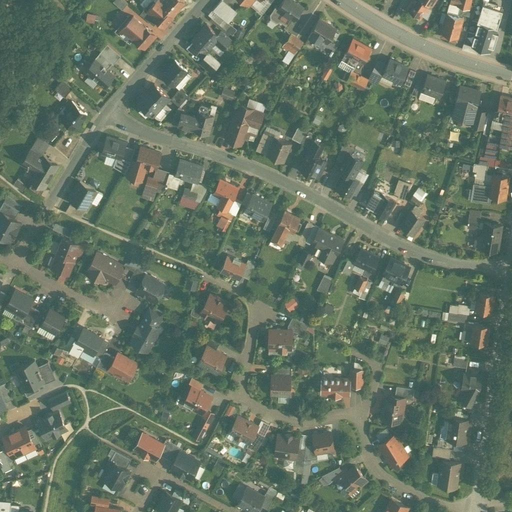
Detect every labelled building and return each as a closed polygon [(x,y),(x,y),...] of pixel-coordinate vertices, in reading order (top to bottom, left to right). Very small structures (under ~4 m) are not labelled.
[(128,3),(124,0),(114,0),(113,1),(122,9),(128,3)] [(164,0),(160,5),(156,1),(155,1),(148,10),(147,11),(158,20),(165,27),(174,17),(172,16),(184,2),(182,0),(164,0)] [(238,27),(230,20),(239,10),(227,0),(220,0),(210,12),(240,37),(247,29),(241,24),(238,27)] [(293,0),(284,0),(279,8),(276,5),(270,14),(271,18),(276,22),(281,21),(286,25),(291,18),(294,19),(303,6),(293,0)] [(411,0),(407,7),(421,16),(430,2),(432,3),(434,0),(411,0)] [(476,6),(470,4),(469,8),(467,15),(472,16),(476,6)] [(469,8),(459,5),(457,15),(463,16),(463,14),(467,15),(469,8)] [(485,8),(476,6),(472,16),(481,19),(485,8)] [(148,10),(145,8),(140,13),(154,25),(158,20),(147,11),(148,10)] [(89,11),(87,19),(95,21),(98,13),(89,11)] [(457,15),(447,12),(444,23),(441,23),(439,30),(442,31),(441,32),(442,33),(442,35),(456,39),(457,37),(458,37),(463,17),(463,16),(457,15)] [(156,35),(134,15),(123,27),(145,47),(156,35)] [(336,28),(319,17),(311,31),(322,38),(328,42),(336,29),(336,28)] [(207,23),(200,30),(201,31),(194,40),(193,39),(192,39),(206,51),(215,41),(222,48),(230,39),(221,31),(218,34),(207,23)] [(497,29),(481,24),(476,41),(492,46),(497,29)] [(336,29),(328,42),(322,38),(327,42),(324,46),(331,50),(329,53),(331,54),(332,51),(339,40),(336,38),(340,31),(336,29)] [(322,38),(311,31),(309,35),(320,42),(322,38)] [(291,34),(285,42),(291,46),(297,38),(291,34)] [(297,38),(291,46),(297,50),(303,42),(297,38)] [(371,47),(353,38),(345,52),(342,59),(355,66),(359,69),(363,62),(371,47)] [(106,43),(99,51),(113,63),(120,54),(106,43)] [(99,51),(83,69),(104,87),(115,74),(108,68),(113,63),(99,51)] [(220,63),(209,53),(204,58),(215,68),(220,63)] [(408,67),(390,58),(382,74),(401,83),(408,67)] [(355,66),(342,59),(338,65),(350,72),(351,70),(352,71),(355,66)] [(175,60),(162,74),(175,85),(175,84),(185,73),(187,70),(175,60)] [(352,71),(351,70),(350,72),(346,80),(363,89),(368,79),(352,71)] [(185,73),(175,84),(179,88),(190,76),(185,73)] [(446,81),(427,74),(422,89),(436,95),(440,96),(446,81)] [(64,79),(63,79),(55,88),(65,96),(73,87),(64,79)] [(154,83),(138,102),(153,115),(169,96),(154,83)] [(480,90),(460,85),(453,113),(454,113),(472,118),(473,118),(480,90)] [(235,91),(224,87),(221,94),(232,99),(235,91)] [(188,96),(180,88),(175,93),(184,101),(188,96)] [(436,95),(422,89),(419,97),(433,102),(436,95)] [(184,101),(175,93),(171,98),(179,106),(184,101)] [(511,97),(501,95),(497,112),(496,112),(488,111),(484,128),(483,133),(489,134),(486,148),(483,148),(481,156),(480,155),(478,163),(488,165),(511,168),(511,97)] [(87,113),(72,100),(67,107),(69,109),(62,117),(74,128),(87,113)] [(183,112),(182,112),(179,124),(209,133),(214,115),(209,113),(211,106),(201,103),(199,110),(198,110),(196,117),(183,112)] [(241,104),(239,111),(237,111),(235,116),(234,116),(226,138),(242,144),(244,136),(247,138),(249,132),(255,134),(263,112),(241,104)] [(176,109),(171,123),(179,125),(179,124),(182,112),(183,112),(184,109),(179,106),(176,109)] [(481,110),(477,127),(484,128),(488,111),(481,110)] [(306,130),(298,125),(292,137),(301,142),(306,130)] [(316,134),(306,130),(301,142),(310,147),(316,134)] [(274,136),(263,131),(256,148),(267,153),(267,154),(283,160),(291,142),(275,135),(274,136)] [(310,147),(300,167),(315,175),(317,170),(321,172),(326,162),(323,160),(323,159),(317,156),(323,144),(314,140),(317,135),(316,135),(316,134),(310,147)] [(126,141),(107,135),(102,151),(102,152),(116,156),(121,157),(125,145),(126,141)] [(344,142),(336,158),(343,161),(348,151),(352,153),(355,148),(344,142)] [(125,145),(121,157),(116,156),(114,165),(125,172),(128,166),(135,148),(125,145)] [(161,152),(141,146),(136,161),(156,168),(161,152)] [(44,155),(43,156),(31,148),(22,162),(29,166),(30,164),(36,167),(27,184),(40,194),(59,163),(44,155)] [(343,161),(339,169),(346,172),(337,188),(351,196),(353,191),(356,193),(362,183),(359,181),(360,180),(353,176),(363,159),(352,153),(348,151),(343,161)] [(203,165),(180,158),(175,173),(169,172),(165,184),(177,188),(181,176),(198,181),(203,165)] [(478,163),(474,162),(472,171),(475,171),(474,172),(476,173),(474,178),(485,180),(488,165),(478,163)] [(493,174),(491,185),(471,182),(471,183),(473,183),(471,198),(468,198),(468,199),(489,202),(490,196),(506,198),(506,197),(509,176),(493,174)] [(159,179),(148,175),(141,195),(152,199),(156,186),(157,187),(159,179)] [(27,184),(18,177),(14,183),(23,190),(27,184)] [(238,186),(221,177),(214,192),(213,192),(229,200),(231,201),(238,186)] [(97,190),(80,180),(70,198),(77,202),(86,208),(97,190)] [(403,180),(397,196),(403,200),(410,182),(403,180)] [(414,192),(423,198),(428,190),(420,185),(414,192)] [(198,191),(185,187),(182,195),(195,199),(198,191)] [(229,200),(213,192),(214,192),(212,191),(207,199),(216,203),(217,200),(227,205),(229,200)] [(271,203),(253,193),(245,209),(264,218),(271,203)] [(382,193),(373,208),(386,216),(395,200),(382,193)] [(421,200),(413,194),(409,200),(417,206),(421,200)] [(195,199),(182,195),(180,200),(194,204),(195,199)] [(20,209),(4,200),(0,207),(0,212),(1,214),(2,211),(14,218),(20,209)] [(86,208),(77,202),(75,206),(70,203),(66,211),(81,217),(86,208)] [(231,211),(221,206),(217,213),(221,216),(228,219),(228,218),(231,211)] [(284,209),(278,223),(278,224),(272,237),(281,242),(288,229),(294,232),(301,217),(284,209)] [(400,224),(400,225),(413,234),(424,218),(411,209),(406,216),(400,224)] [(481,212),(470,210),(469,219),(479,221),(481,212)] [(14,218),(2,211),(1,214),(0,215),(0,236),(0,237),(1,235),(9,240),(13,234),(14,235),(19,227),(17,226),(20,221),(14,218)] [(400,211),(396,221),(400,224),(406,216),(400,211)] [(228,219),(221,216),(219,221),(225,224),(228,219)] [(268,216),(264,227),(270,229),(274,219),(268,216)] [(479,221),(469,219),(469,220),(468,220),(468,222),(468,226),(478,228),(479,221)] [(308,221),(302,233),(308,236),(314,224),(308,221)] [(502,224),(485,222),(483,233),(475,239),(474,243),(476,246),(481,247),(493,249),(494,243),(499,244),(502,224)] [(69,232),(71,226),(61,223),(59,229),(69,232)] [(314,224),(308,236),(305,241),(310,244),(311,241),(312,241),(319,227),(314,224)] [(270,229),(264,227),(261,233),(267,235),(270,229)] [(343,238),(319,227),(312,241),(319,245),(315,252),(332,261),(343,238)] [(302,233),(301,234),(300,234),(296,241),(304,245),(305,241),(308,236),(302,233)] [(84,245),(63,236),(56,253),(57,253),(74,260),(77,252),(81,254),(84,245)] [(379,256),(361,247),(354,262),(364,267),(361,273),(368,276),(371,270),(379,256)] [(249,259),(227,249),(219,266),(241,277),(243,273),(251,277),(259,260),(250,255),(249,259)] [(304,249),(299,260),(306,263),(311,253),(304,249)] [(124,264),(97,250),(86,271),(104,280),(106,277),(115,282),(119,274),(124,264)] [(74,260),(57,253),(52,266),(69,273),(74,260)] [(408,266),(392,258),(384,273),(401,281),(408,266)] [(138,266),(125,261),(124,264),(119,274),(130,280),(138,266)] [(130,280),(130,281),(138,286),(146,273),(147,273),(147,272),(138,266),(130,280)] [(319,288),(328,291),(334,274),(325,271),(319,288)] [(151,274),(149,274),(147,273),(146,273),(138,286),(136,290),(156,300),(165,283),(156,279),(156,276),(151,274)] [(360,276),(354,287),(362,290),(367,279),(360,276)] [(367,279),(362,290),(359,297),(366,299),(372,282),(367,279)] [(398,286),(393,297),(400,301),(405,290),(398,286)] [(16,288),(6,305),(17,312),(23,315),(29,304),(32,298),(16,288)] [(494,294),(478,291),(475,310),(491,312),(494,294)] [(228,302),(210,293),(206,301),(200,311),(201,312),(209,316),(213,315),(219,319),(228,302)] [(295,293),(285,301),(292,310),(302,302),(295,293)] [(196,295),(190,313),(198,317),(201,312),(200,311),(206,301),(196,295)] [(40,310),(29,304),(23,315),(17,312),(15,317),(31,326),(33,322),(40,310)] [(166,313),(150,304),(143,317),(155,324),(157,321),(161,323),(166,313)] [(459,305),(450,304),(449,312),(467,314),(458,312),(459,305)] [(40,310),(33,322),(39,326),(41,323),(48,310),(42,307),(40,310)] [(65,316),(50,308),(48,310),(41,323),(57,332),(65,316)] [(467,314),(449,312),(448,319),(465,321),(467,314)] [(309,324),(293,315),(288,324),(288,329),(292,329),(292,330),(294,330),(303,335),(309,324)] [(155,324),(143,317),(143,318),(139,325),(138,324),(133,332),(135,333),(131,340),(148,350),(152,343),(157,342),(155,337),(161,327),(155,324)] [(489,325),(474,323),(472,331),(464,329),(462,340),(471,341),(487,344),(489,325)] [(102,337),(84,327),(75,342),(94,352),(102,337)] [(281,329),(280,328),(277,328),(276,329),(270,328),(269,336),(269,337),(269,339),(269,340),(269,347),(291,348),(291,340),(292,340),(291,340),(291,338),(292,338),(292,337),(291,337),(292,330),(292,329),(288,329),(281,329)] [(220,342),(203,333),(198,343),(206,347),(207,344),(216,349),(220,342)] [(102,337),(94,352),(101,357),(104,351),(110,341),(102,337)] [(216,349),(207,344),(206,347),(198,362),(217,372),(226,355),(216,349)] [(115,357),(104,351),(101,357),(97,365),(108,371),(109,368),(109,367),(115,357)] [(63,362),(66,356),(60,352),(57,358),(63,362)] [(137,362),(118,352),(115,357),(109,367),(109,368),(128,378),(132,377),(134,373),(133,369),(137,362)] [(467,359),(454,357),(453,365),(466,367),(467,359)] [(37,365),(34,358),(13,369),(24,392),(46,382),(37,365)] [(55,377),(46,360),(37,365),(46,382),(55,377)] [(291,366),(275,365),(275,374),(290,374),(291,366)] [(363,368),(351,368),(350,378),(351,378),(351,385),(362,386),(363,368)] [(482,375),(464,372),(461,388),(478,390),(479,391),(482,375)] [(275,374),(272,374),(271,394),(290,394),(291,374),(290,374),(275,374)] [(350,378),(321,376),(320,392),(330,393),(330,395),(341,396),(341,393),(350,394),(351,385),(351,378),(350,378)] [(202,388),(193,383),(183,402),(202,412),(211,396),(203,391),(202,388)] [(414,388),(396,385),(395,396),(405,397),(404,398),(412,399),(414,388)] [(478,390),(461,388),(456,396),(464,401),(463,401),(465,402),(465,401),(471,404),(478,390)] [(66,391),(50,399),(53,407),(70,400),(66,391)] [(395,396),(393,395),(389,398),(389,400),(385,399),(382,416),(401,419),(404,398),(405,397),(395,396)] [(13,397),(4,401),(7,406),(9,411),(17,407),(13,397)] [(471,404),(465,401),(465,402),(462,407),(472,412),(475,407),(471,404)] [(60,409),(35,420),(43,438),(68,428),(60,409)] [(207,409),(199,423),(206,427),(214,413),(207,409)] [(246,419),(238,415),(229,430),(235,434),(235,435),(236,438),(238,439),(242,438),(249,441),(249,442),(256,430),(258,425),(253,423),(253,422),(247,418),(246,419)] [(469,419),(450,416),(449,420),(447,437),(447,438),(456,439),(466,441),(469,419)] [(444,425),(441,427),(440,436),(447,437),(449,420),(445,420),(444,425)] [(25,422),(12,427),(24,455),(37,449),(25,422)] [(0,434),(12,461),(24,455),(12,427),(0,432),(0,434)] [(385,427),(376,433),(381,442),(391,436),(385,427)] [(396,428),(387,427),(385,427),(391,436),(395,433),(396,428)] [(256,430),(249,442),(249,441),(246,445),(248,446),(256,450),(264,434),(256,430)] [(164,442),(143,431),(135,446),(142,450),(141,451),(148,455),(149,454),(155,458),(158,452),(164,442)] [(331,432),(313,435),(315,443),(316,451),(334,449),(331,432)] [(292,436),(292,434),(285,433),(285,435),(278,434),(275,454),(278,454),(278,455),(283,456),(284,455),(295,457),(296,457),(298,446),(299,436),(292,436)] [(407,454),(395,433),(391,436),(381,442),(379,443),(390,462),(400,456),(403,457),(407,454)] [(440,436),(438,436),(436,446),(451,449),(454,449),(456,439),(447,438),(447,437),(440,436)] [(166,437),(164,442),(158,452),(166,457),(175,442),(166,437)] [(175,442),(166,457),(174,461),(180,449),(181,450),(182,446),(175,442)] [(315,443),(306,445),(305,447),(304,459),(317,457),(316,451),(315,443)] [(305,447),(298,446),(296,457),(295,457),(294,464),(303,465),(304,459),(305,447)] [(436,446),(433,446),(432,455),(450,457),(451,449),(436,446)] [(131,458),(116,449),(111,459),(126,467),(131,458)] [(181,450),(180,449),(174,461),(171,466),(178,470),(177,470),(184,474),(184,473),(191,477),(200,460),(181,450)] [(126,467),(111,459),(106,468),(108,469),(104,477),(121,486),(130,469),(126,467)] [(459,462),(442,459),(439,484),(456,486),(459,462)] [(365,478),(365,477),(354,465),(345,473),(339,466),(322,475),(329,483),(334,478),(337,481),(341,478),(342,478),(351,489),(355,486),(359,482),(361,484),(366,479),(365,478)] [(264,495),(247,485),(238,502),(255,511),(260,504),(264,495)] [(359,491),(355,486),(351,489),(348,491),(353,496),(359,491)] [(174,511),(182,498),(166,490),(158,506),(169,511),(174,511)] [(266,491),(264,495),(260,504),(268,508),(274,496),(274,495),(266,491)] [(110,496),(92,493),(91,502),(96,503),(109,505),(110,496)] [(404,511),(408,506),(392,498),(384,511),(404,511)] [(0,499),(0,509),(3,510),(3,511),(8,511),(9,504),(10,504),(10,500),(0,499)] [(109,505),(96,503),(94,511),(119,511),(120,507),(109,505)]
